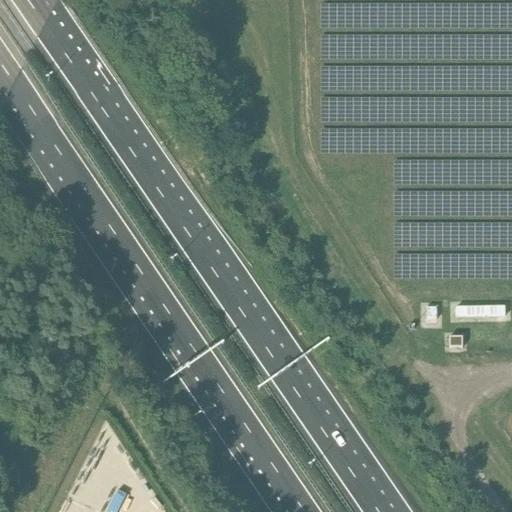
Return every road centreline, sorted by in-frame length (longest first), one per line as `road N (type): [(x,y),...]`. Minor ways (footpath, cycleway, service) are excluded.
road 1 (trunk): [(376,511),(25,0)]
road 2 (trunk): [(0,66),(304,511)]
road 3 (track): [(505,511),(459,446),(458,389)]
